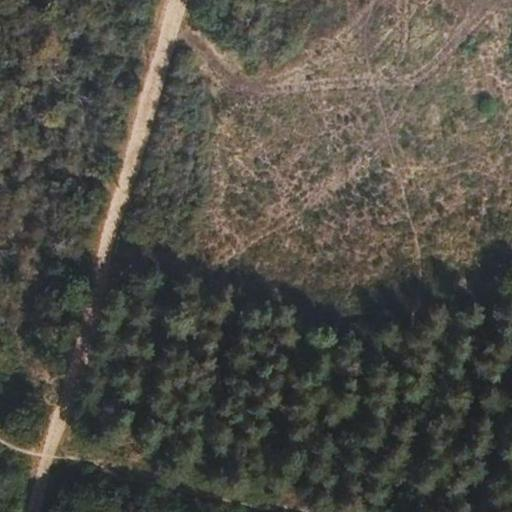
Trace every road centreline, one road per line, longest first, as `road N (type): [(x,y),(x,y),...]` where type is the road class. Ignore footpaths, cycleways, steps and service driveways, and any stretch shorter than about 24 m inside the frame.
road 1 (unknown): [(174,0),(46,453)]
road 2 (track): [(262,511),(46,453)]
